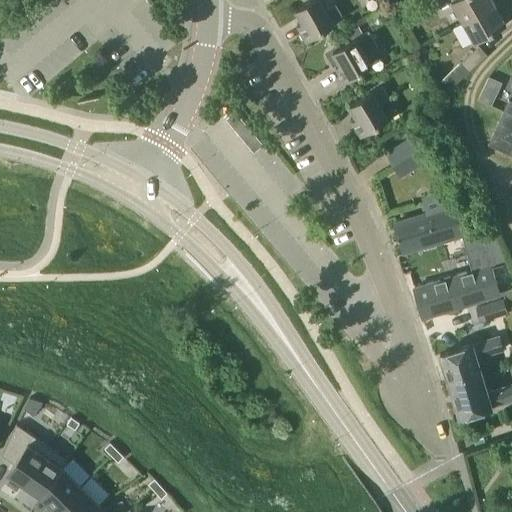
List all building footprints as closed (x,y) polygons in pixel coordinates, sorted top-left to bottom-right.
[(331,0),(310,0),(296,8),(303,21),(299,23),(307,38),(335,23),(327,9),(334,5),(331,0)] [(463,21),(495,4),(492,0),(432,0),(438,9),(452,1),(463,21)] [(495,4),(463,21),(475,42),(506,24),(495,4)] [(335,49),(333,50),(341,62),(336,65),(345,80),(373,65),(367,54),(379,47),(369,29),(335,49)] [(464,60),(472,68),(488,54),(479,45),(464,60)] [(382,84),(350,103),(357,116),(353,118),(362,134),(389,118),(381,104),(390,98),(382,84)] [(511,100),(509,99),(503,111),(511,114),(511,100)] [(511,114),(503,111),(498,122),(511,128),(511,114)] [(493,133),(511,141),(511,128),(498,122),(493,133)] [(510,155),(511,150),(511,141),(493,133),(488,145),(510,155)] [(420,151),(411,137),(410,138),(387,152),(395,166),(400,164),(412,156),(420,151)] [(461,233),(462,235),(463,235),(463,233),(465,233),(456,205),(395,223),(403,251),(461,233)] [(443,279),(414,287),(422,317),(426,315),(482,299),(499,294),(499,293),(491,266),(492,266),(509,261),(510,260),(493,226),(463,235),(462,235),(464,242),(473,270),(460,274),(443,279)] [(504,299),(477,308),(481,321),(508,313),(504,299)] [(448,378),(481,368),(477,357),(503,349),(499,335),(440,353),(448,378)] [(481,368),(448,378),(460,416),(511,400),(511,383),(488,391),(481,368)] [(30,399),(24,410),(34,417),(44,404),(30,399)] [(78,422),(70,417),(66,423),(74,429),(78,422)] [(24,484),(50,446),(17,423),(2,453),(2,454),(14,462),(7,472),(24,484)] [(111,455),(117,449),(110,442),(104,448),(111,455)] [(50,446),(24,484),(41,496),(62,466),(63,467),(68,459),(50,446)] [(124,456),(117,449),(111,455),(118,462),(124,456)] [(56,510),(81,485),(63,467),(62,466),(41,496),(56,510)] [(156,491),(162,486),(155,479),(149,484),(156,491)] [(56,510),(57,511),(88,511),(100,504),(81,485),(56,510)] [(162,486),(156,491),(162,499),(168,493),(162,486)]
